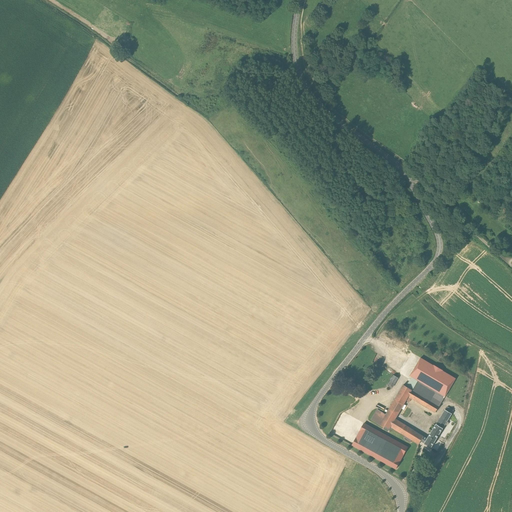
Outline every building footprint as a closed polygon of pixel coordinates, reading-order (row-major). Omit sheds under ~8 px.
[(445,396),(455,378),(420,358),(410,376),(445,396)] [(398,378),(394,375),(388,385),(392,387),(398,378)] [(421,440),(424,436),(395,420),(406,401),(408,403),(411,398),(435,412),(439,405),(411,389),(403,385),(386,415),(378,410),(371,420),(388,430),(390,427),(406,436),(404,439),(410,443),(412,440),(415,442),(415,443),(416,442),(419,444),(421,441),(422,441),(421,440)] [(451,413),(445,409),(428,438),(425,443),(425,442),(424,443),(431,447),(452,413),(451,413)] [(396,469),(408,447),(364,423),(352,445),(396,469)]
